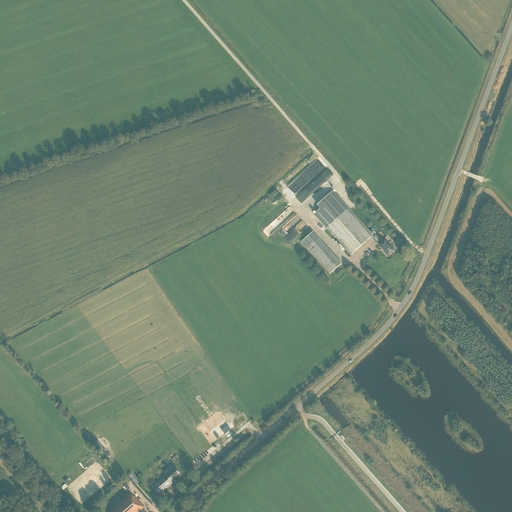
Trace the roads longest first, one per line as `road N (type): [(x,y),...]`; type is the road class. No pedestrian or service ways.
road 1 (tertiary): [(296,407),(404,302),(511,25)]
road 2 (track): [(182,0),(330,166),(334,181),(307,216),(354,262)]
road 3 (tertiary): [(188,511),(209,483),(296,407)]
road 4 (unclassified): [(401,511),(324,423),(296,407)]
road 5 (track): [(382,511),(304,415)]
